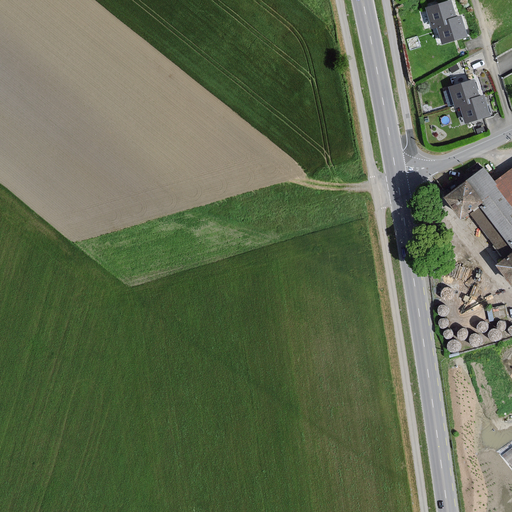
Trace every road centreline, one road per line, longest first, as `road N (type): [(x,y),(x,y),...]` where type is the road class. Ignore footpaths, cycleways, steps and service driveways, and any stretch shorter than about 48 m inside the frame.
road 1 (track): [(338,0),(376,186),(425,511)]
road 2 (primary): [(449,511),(399,180)]
road 3 (primary): [(399,180),(362,0)]
road 4 (residential): [(421,172),(385,0)]
road 5 (unknown): [(511,293),(492,280),(421,172)]
road 6 (residential): [(511,119),(474,0)]
